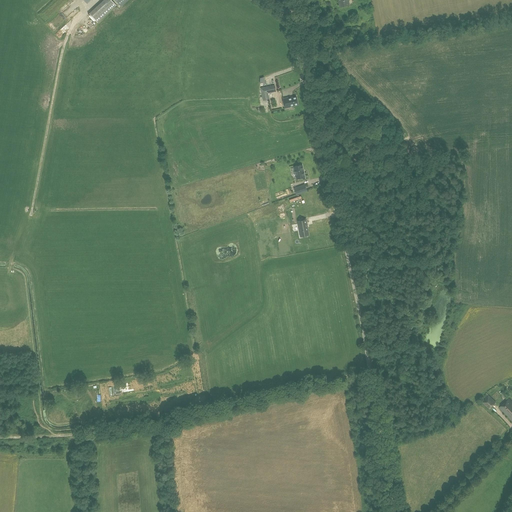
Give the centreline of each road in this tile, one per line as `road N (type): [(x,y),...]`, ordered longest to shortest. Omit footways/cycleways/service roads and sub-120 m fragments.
road 1 (unclassified): [(395,511),(293,0)]
road 2 (track): [(1,435),(154,423),(368,368)]
road 3 (track): [(511,14),(324,48)]
